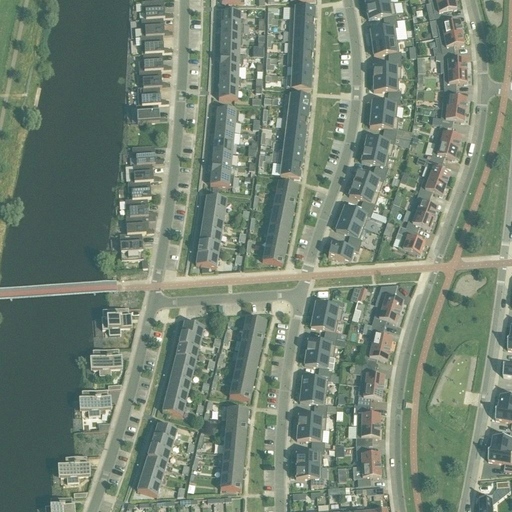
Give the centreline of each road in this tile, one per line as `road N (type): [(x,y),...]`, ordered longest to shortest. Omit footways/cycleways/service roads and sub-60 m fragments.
road 1 (residential): [(403,511),(397,434),(406,359),(477,154),(487,88)]
road 2 (residential): [(461,511),(511,196)]
road 3 (residential): [(152,304),(177,142),(184,0)]
road 4 (residential): [(347,0),(355,114),(301,293)]
road 5 (residential): [(301,293),(284,390),(280,511)]
road 6 (residential): [(92,511),(152,304)]
road 7 (residential): [(152,304),(301,293)]
